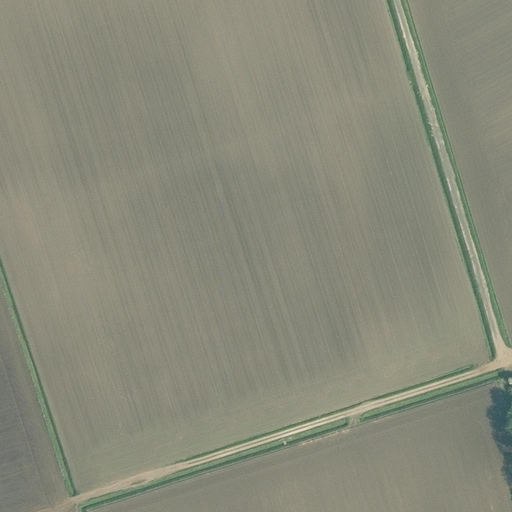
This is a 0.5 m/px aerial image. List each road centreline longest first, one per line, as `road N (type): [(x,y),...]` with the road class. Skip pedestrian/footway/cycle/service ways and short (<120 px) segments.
road 1 (track): [(511,359),(77,500)]
road 2 (track): [(504,362),(396,0)]
